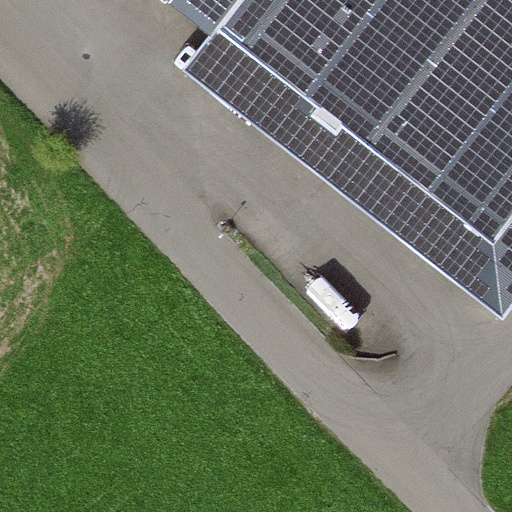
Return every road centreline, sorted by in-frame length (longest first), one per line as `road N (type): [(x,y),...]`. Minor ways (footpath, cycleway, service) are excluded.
road 1 (residential): [(488,511),(0,17)]
road 2 (unknown): [(408,428),(511,318)]
